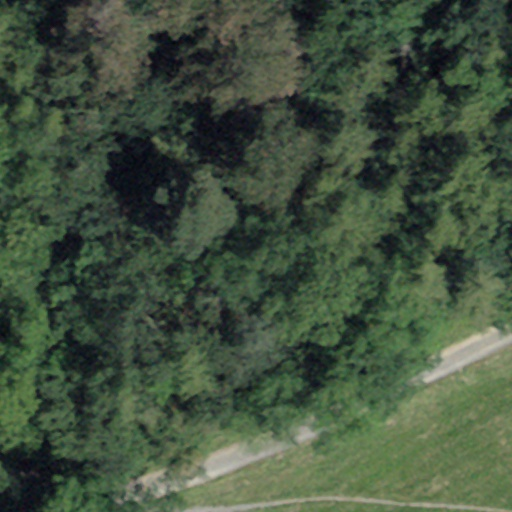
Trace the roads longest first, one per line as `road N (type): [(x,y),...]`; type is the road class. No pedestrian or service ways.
road 1 (track): [(121,496),(511,329)]
road 2 (track): [(121,496),(0,451)]
